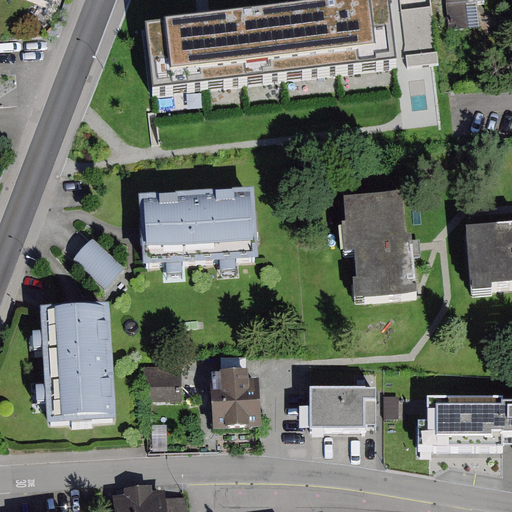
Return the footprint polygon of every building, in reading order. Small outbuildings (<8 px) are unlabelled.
[(277,0),(194,0),(198,42),(239,38),(241,68),(326,61),(322,17),(321,6),(278,10),(277,0)] [(421,0),(354,0),(355,14),(339,16),(351,149),(435,141),(421,0)] [(450,0),(454,33),(487,29),(484,1),(493,0),(450,0)] [(262,198),(145,203),(148,265),(265,260),(262,198)] [(407,199),(351,203),(354,254),(364,253),(368,302),(425,298),(421,243),(410,244),(407,199)] [(511,233),(476,236),(481,297),(501,296),(500,290),(511,289),(511,233)] [(80,236),(67,256),(115,289),(129,269),(80,236)] [(114,317),(43,320),(48,435),(119,431),(114,317)] [(146,372),(149,400),(184,395),(181,368),(146,372)] [(263,376),(212,379),(215,435),(266,433),(263,376)] [(377,397),(310,397),(310,438),(366,438),(366,432),(377,432),(377,397)] [(511,411),(504,411),(504,405),(427,405),(427,429),(419,429),(419,455),(504,455),(504,443),(511,443),(511,411)] [(171,511),(170,496),(119,499),(119,511),(171,511)]
